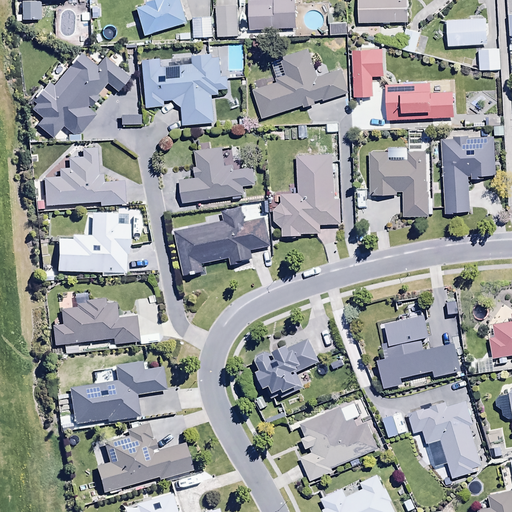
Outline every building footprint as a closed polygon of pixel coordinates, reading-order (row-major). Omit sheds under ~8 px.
[(144,39),(187,25),(178,0),(175,0),(163,4),(162,1),(144,7),(145,9),(135,12),(144,39)] [(249,3),(250,33),(297,32),(296,0),(274,0),(275,2),(249,3)] [(359,0),(360,27),(409,26),(408,0),(359,0)] [(42,5),(22,5),(22,23),(42,23),(42,5)] [(238,9),(217,9),(217,40),(239,40),(238,9)] [(213,19),(193,20),(194,41),(214,40),(213,19)] [(486,22),(447,23),(448,49),(487,48),(486,22)] [(349,26),(329,26),(329,39),(349,39),(349,26)] [(415,56),(420,35),(406,32),(400,52),(415,56)] [(278,86),(253,93),(262,122),(304,109),(304,111),(316,107),(315,105),(323,103),(324,105),(349,97),(341,73),(317,80),(309,53),(271,64),(278,86)] [(384,53),(353,55),(355,100),(373,99),(372,79),(385,79),(384,53)] [(500,53),(479,54),(480,74),(501,73),(500,53)] [(99,70),(81,56),(55,89),(49,84),(34,104),(37,106),(33,112),(43,121),(38,128),(53,140),(63,128),(77,140),(94,118),(89,114),(100,101),(97,98),(107,86),(118,94),(130,79),(107,61),(99,70)] [(161,62),(141,63),(145,111),(164,109),(164,105),(174,104),(182,111),(184,128),(216,125),(214,99),(219,98),(219,94),(230,93),(229,80),(220,81),(219,60),(214,60),(214,57),(192,59),(193,66),(162,69),(161,62)] [(386,89),(388,123),(455,119),(454,96),(433,97),(432,86),(386,89)] [(131,103),(123,103),(123,116),(140,116),(140,100),(131,100),(131,103)] [(455,142),(442,143),(446,217),(471,216),(470,182),(498,180),(496,140),(470,142),(470,139),(454,140),(455,142)] [(180,182),(184,208),(244,199),(243,190),(256,188),(254,172),(235,174),(234,168),(226,169),(223,152),(209,154),(208,144),(199,145),(200,154),(196,155),(198,170),(195,171),(196,180),(180,182)] [(44,181),(46,210),(101,206),(101,211),(126,210),(124,185),(105,186),(104,176),(98,177),(97,150),(82,151),(83,160),(69,161),(70,170),(60,171),(60,180),(44,181)] [(429,219),(428,156),(407,156),(407,163),(390,164),(390,156),(370,156),(371,198),(397,198),(397,195),(405,195),(405,219),(429,219)] [(299,198),(282,198),(282,208),(275,213),(275,226),(283,232),(283,241),(301,241),(301,236),(321,236),(321,229),(341,229),(341,202),(334,202),(334,158),(299,158),(299,198)] [(223,217),(225,224),(174,235),(184,281),(204,276),(202,267),(231,261),(232,269),(253,264),(251,255),(271,251),(264,222),(246,226),(243,213),(223,217)] [(59,243),(59,274),(102,276),(102,279),(124,280),(124,277),(126,277),(127,258),(130,258),(131,229),(117,228),(117,217),(91,217),(91,239),(74,239),(74,243),(59,243)] [(139,318),(118,320),(117,307),(105,309),(105,302),(89,304),(88,296),(76,298),(78,311),(61,313),(63,327),(53,328),(56,349),(65,348),(66,357),(79,355),(78,347),(114,343),(114,348),(139,345),(139,348),(161,345),(155,300),(137,302),(139,318)] [(425,320),(386,328),(391,349),(383,350),(386,363),(378,365),(385,393),(405,389),(404,383),(435,376),(437,381),(463,375),(456,346),(426,353),(424,344),(431,343),(425,320)] [(510,365),(509,360),(511,359),(511,326),(493,330),(495,340),(489,342),(492,362),(500,361),(501,367),(510,365)] [(294,377),(319,365),(310,344),(275,359),(277,364),(274,365),(272,360),(267,359),(261,362),(259,367),(263,376),(258,378),(267,395),(273,393),(276,399),(286,394),(287,397),(300,391),(294,377)] [(115,370),(117,384),(69,391),(75,427),(108,422),(108,425),(140,420),(137,397),(169,393),(166,370),(143,374),(142,366),(115,370)] [(508,423),(511,421),(511,392),(509,397),(509,398),(495,401),(496,409),(501,413),(502,419),(508,423)] [(432,447),(436,461),(446,458),(452,482),(475,476),(473,470),(481,468),(470,429),(474,428),(467,405),(447,411),(446,405),(408,416),(414,438),(423,435),(427,449),(432,447)] [(335,475),(333,471),(377,452),(366,428),(359,431),(354,422),(347,425),(342,412),(302,429),(307,440),(302,442),(307,454),(310,452),(312,456),(300,461),(311,485),(335,475)] [(104,496),(160,480),(161,483),(193,474),(186,448),(159,455),(155,442),(153,442),(149,428),(127,434),(129,440),(104,447),(109,466),(97,470),(104,496)] [(394,511),(390,505),(392,504),(386,491),(384,492),(378,479),(361,487),(364,493),(347,502),(342,493),(321,503),(325,511),(394,511)] [(511,511),(511,494),(489,499),(491,511),(486,511),(511,511)] [(176,511),(172,497),(136,508),(137,511),(176,511)]
